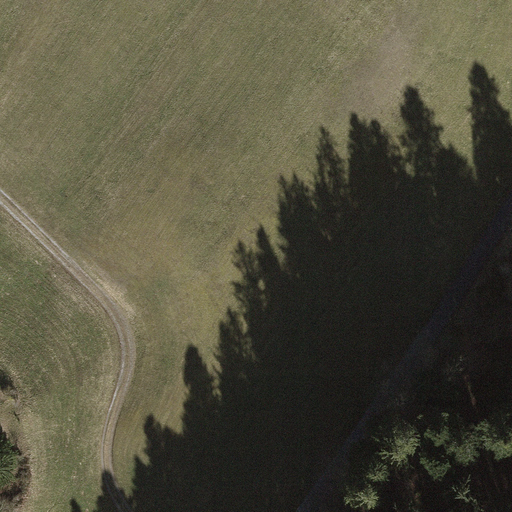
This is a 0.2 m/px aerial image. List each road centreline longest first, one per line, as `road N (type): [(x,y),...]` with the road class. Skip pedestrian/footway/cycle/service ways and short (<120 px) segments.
road 1 (track): [(511,204),(307,511)]
road 2 (track): [(0,203),(99,295),(122,332),(127,372),(106,473),(122,511)]
